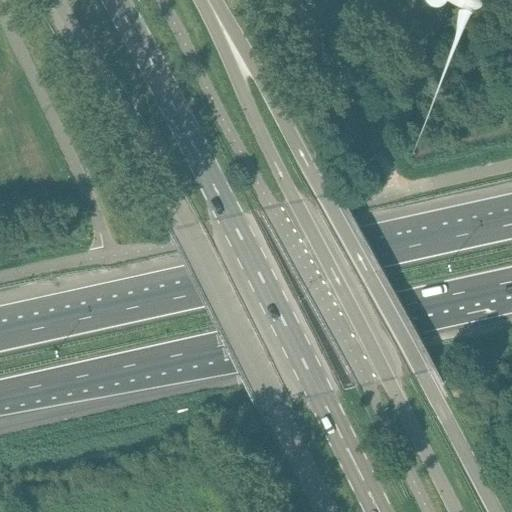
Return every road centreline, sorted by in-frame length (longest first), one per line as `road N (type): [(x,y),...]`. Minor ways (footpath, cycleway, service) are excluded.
road 1 (unclassified): [(318,511),(153,170),(52,0)]
road 2 (secondary): [(377,511),(114,0)]
road 3 (unclassified): [(494,511),(273,101),(234,50)]
road 4 (motorway): [(511,223),(0,337)]
road 5 (motorway): [(0,397),(511,284)]
road 6 (unclassified): [(234,50),(250,110),(454,511)]
